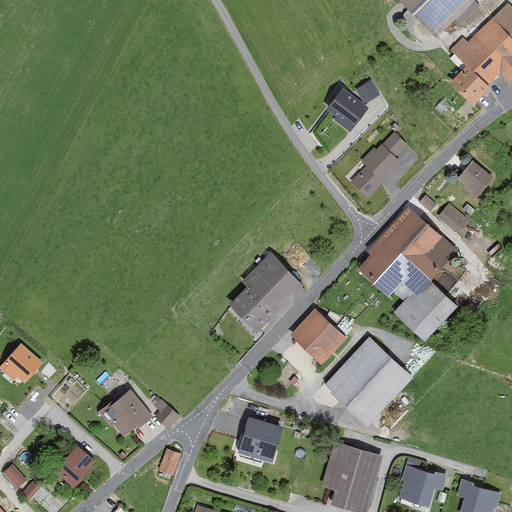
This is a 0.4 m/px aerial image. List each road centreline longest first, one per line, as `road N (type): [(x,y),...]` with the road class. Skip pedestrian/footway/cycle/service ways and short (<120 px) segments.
road 1 (residential): [(511,98),(479,120),(194,417)]
road 2 (track): [(369,233),(291,135),(216,0)]
road 3 (residential): [(194,417),(78,511)]
